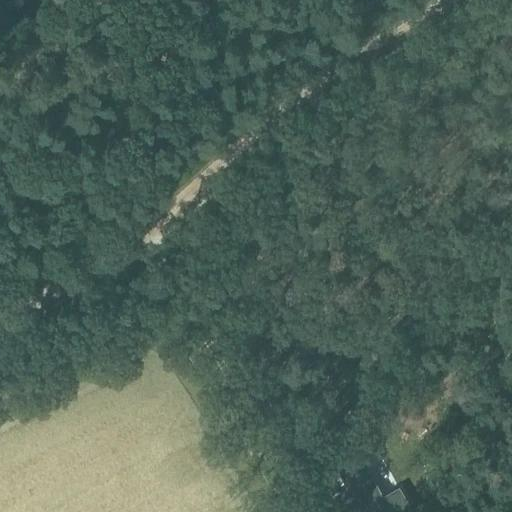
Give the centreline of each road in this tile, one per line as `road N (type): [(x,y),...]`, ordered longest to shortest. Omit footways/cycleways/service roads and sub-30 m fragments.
road 1 (track): [(425,0),(344,49),(251,125),(133,244),(0,314)]
road 2 (track): [(133,244),(305,511)]
road 3 (track): [(187,208),(185,73),(160,0)]
